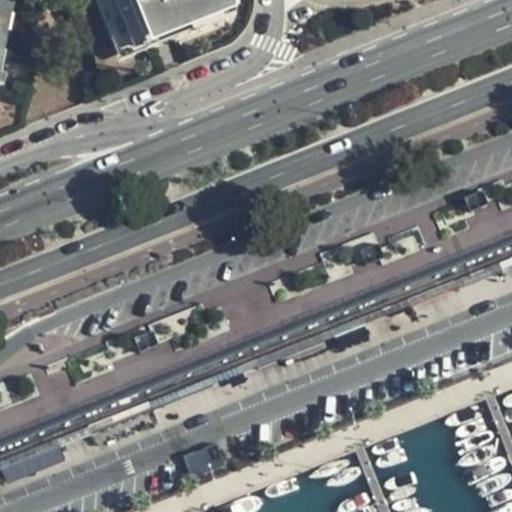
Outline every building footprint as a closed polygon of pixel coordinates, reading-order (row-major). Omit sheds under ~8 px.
[(0,0),(0,59),(11,0),(0,0)] [(97,0),(122,63),(131,59),(127,47),(108,0),(97,0)] [(108,0),(127,47),(221,10),(219,0),(108,0)] [(219,0),(221,10),(127,47),(131,59),(231,19),(231,7),(230,0),(219,0)] [(0,434),(4,433),(19,427),(35,421),(50,414),(66,408),(79,403),(94,397),(110,391),(127,384),(141,379),(156,373),(170,368),(186,361),(202,355),(216,349),(233,343),(247,337),(262,331),(278,325),(295,318),(303,315),(310,312),(324,306),(340,300),(354,294),(370,288),(385,282),(399,276),(415,270),(431,264),(445,259),(461,252),(475,247),(494,239),(511,231),(511,181),(475,197),(307,263),(261,282),(0,385),(0,434)] [(445,260),(460,297),(490,286),(475,247),(461,252),(445,259),(445,260)] [(446,303),(460,297),(445,260),(445,259),(431,264),(446,303)] [(385,282),(399,322),(446,303),(431,264),(415,270),(399,276),(385,282)] [(384,328),(399,322),(385,282),(370,288),(384,328)] [(354,339),(384,328),(370,288),(354,294),(340,300),(354,339)] [(350,341),(354,339),(340,300),(324,306),(310,312),(303,315),(295,318),(310,357),(332,348),(330,342),(347,335),(350,341)] [(277,370),(310,357),(295,318),(278,325),(262,331),(277,370)] [(248,382),(277,370),(262,331),(247,337),(233,343),(248,382)] [(242,377),(248,382),(233,343),(216,349),(232,389),(234,380),(242,377)] [(232,389),(216,349),(202,355),(217,394),(232,389)] [(217,394),(202,355),(186,361),(192,376),(201,400),(217,394)] [(141,379),(156,419),(201,400),(192,376),(186,361),(170,368),(156,373),(141,379)] [(142,424),(156,419),(141,379),(127,384),(142,424)] [(94,397),(109,437),(142,424),(127,384),(110,391),(94,397)] [(81,448),(109,437),(94,397),(79,403),(66,408),(73,429),(81,448)] [(50,414),(35,421),(37,427),(43,441),(73,429),(66,408),(50,414)] [(49,456),(43,441),(37,427),(35,421),(19,427),(24,440),(33,462),(49,456)] [(17,469),(33,462),(24,440),(19,427),(4,433),(6,440),(17,469)] [(0,480),(19,473),(17,469),(6,440),(4,433),(0,434),(0,480)]
